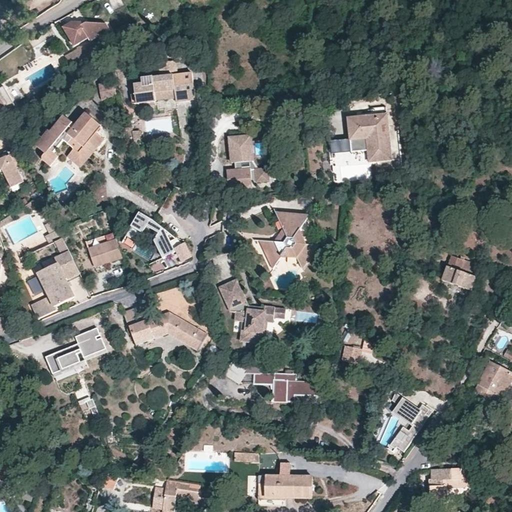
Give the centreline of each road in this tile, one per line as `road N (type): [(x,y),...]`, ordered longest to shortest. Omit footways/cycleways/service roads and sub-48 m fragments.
road 1 (residential): [(0,341),(194,262),(201,232),(182,200)]
road 2 (residential): [(495,324),(381,511)]
road 3 (unknown): [(411,469),(328,420),(244,405),(235,394),(246,385)]
